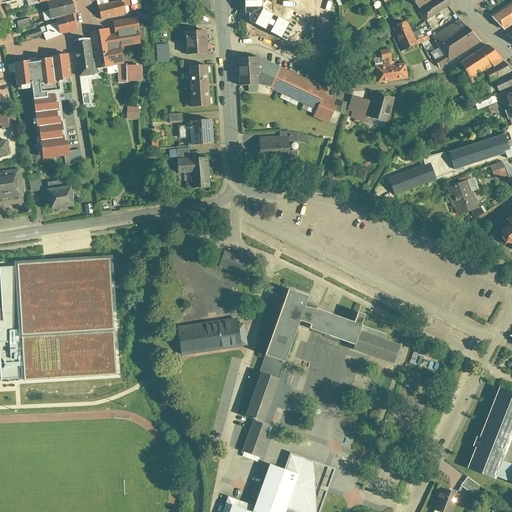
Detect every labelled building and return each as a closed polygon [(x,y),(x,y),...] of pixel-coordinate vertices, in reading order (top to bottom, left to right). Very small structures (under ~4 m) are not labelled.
[(74,13),(76,12),(72,0),(49,0),(47,1),(51,19),(57,18),(74,13)] [(126,0),(99,6),(102,20),(124,14),(123,7),(129,6),(127,0),(126,0)] [(273,14),(262,9),(262,0),(246,0),(247,1),(245,1),(245,14),(249,14),(249,18),(250,19),(249,22),(265,30),(268,24),(274,27),(270,33),(286,41),(295,26),(279,17),(276,22),(271,19),(273,14)] [(412,0),(428,21),(451,4),(447,0),(412,0)] [(498,23),(511,13),(511,0),(497,0),(488,6),(498,23)] [(58,22),(47,25),(48,31),(44,33),(45,38),(62,34),(62,33),(76,30),(74,13),(57,18),(58,22)] [(439,65),(478,37),(456,15),(427,34),(440,48),(432,54),(439,65)] [(17,28),(29,25),(28,18),(15,21),(17,28)] [(511,38),(511,18),(501,27),(511,38)] [(403,50),(417,45),(410,27),(406,22),(393,28),(403,50)] [(74,42),(79,76),(96,73),(95,66),(124,62),(122,49),(143,46),(139,23),(90,31),(91,39),(74,42)] [(185,53),(208,52),(207,27),(183,29),(185,53)] [(154,44),(155,61),(167,60),(166,43),(154,44)] [(504,60),(488,46),(460,63),(464,69),(463,69),(472,83),(482,77),(480,75),(504,60)] [(388,75),(405,74),(403,60),(391,62),(391,51),(377,52),(378,63),(370,63),(371,77),(388,75)] [(255,53),(234,55),(237,81),(256,79),(270,85),(280,65),(255,53)] [(71,82),(68,54),(52,56),(52,59),(15,63),(18,90),(32,88),(34,99),(32,99),(39,155),(44,155),(44,158),(69,155),(65,120),(64,120),(61,101),(69,100),(68,93),(64,94),(63,83),(71,82)] [(490,81),(511,70),(511,69),(504,62),(486,73),(490,81)] [(209,108),(210,64),(186,64),(186,108),(209,108)] [(324,90),(325,87),(280,65),(270,85),(314,106),(310,116),(326,124),(332,112),(338,97),(324,90)] [(499,91),(511,85),(511,72),(495,82),(499,91)] [(367,118),(386,123),(394,98),(375,93),(372,102),(351,96),(348,110),(350,111),(348,117),(354,119),(356,113),(368,116),(367,118)] [(0,119),(11,117),(8,102),(0,103),(0,119)] [(125,106),(125,118),(137,118),(137,106),(125,106)] [(211,144),(211,119),(189,119),(189,127),(183,127),(183,138),(190,138),(190,144),(211,144)] [(288,161),(287,147),(300,147),(299,126),(280,127),(281,135),(256,135),(256,161),(288,161)] [(425,164),(388,179),(395,196),(457,172),(456,169),(505,153),(507,159),(511,156),(511,141),(511,140),(508,142),(505,134),(450,152),(450,151),(423,158),(425,164)] [(0,154),(11,153),(9,138),(0,139),(0,154)] [(177,163),(193,162),(194,186),(208,186),(207,162),(207,152),(177,153),(177,163)] [(493,180),(505,175),(499,161),(487,165),(493,180)] [(0,198),(24,195),(19,169),(0,172),(0,198)] [(29,185),(39,183),(36,169),(26,171),(29,185)] [(475,199),(463,171),(444,180),(454,208),(475,199)] [(69,179),(48,182),(52,209),(73,206),(69,179)] [(511,211),(511,213),(511,214),(506,220),(504,219),(504,221),(506,221),(509,225),(502,231),(500,229),(499,231),(501,232),(501,237),(499,238),(499,239),(502,239),(505,243),(504,245),(505,245),(506,244),(511,244),(511,246),(511,211)] [(248,258),(223,250),(217,267),(242,275),(248,258)] [(117,373),(111,257),(13,262),(13,266),(0,266),(0,377),(0,380),(117,373)] [(308,306),(311,297),(290,290),(247,421),(254,424),(243,456),(262,463),(279,411),(288,413),(295,390),(288,388),(292,378),(284,375),(291,353),(302,322),(312,325),(309,334),(345,346),(396,363),(402,344),(378,336),(362,330),(368,313),(360,311),(356,322),(308,306)] [(236,319),(179,325),(182,352),(239,345),(236,319)] [(511,422),(511,386),(495,380),(463,462),(490,472),(492,469),(511,476),(511,443),(505,441),(511,422)] [(284,511),(320,511),(336,469),(291,452),(285,469),(268,463),(253,506),(228,497),(222,511),(282,511),(283,511),(284,511)] [(476,481),(462,470),(455,478),(469,489),(476,481)] [(445,510),(453,486),(434,480),(426,504),(445,510)]
